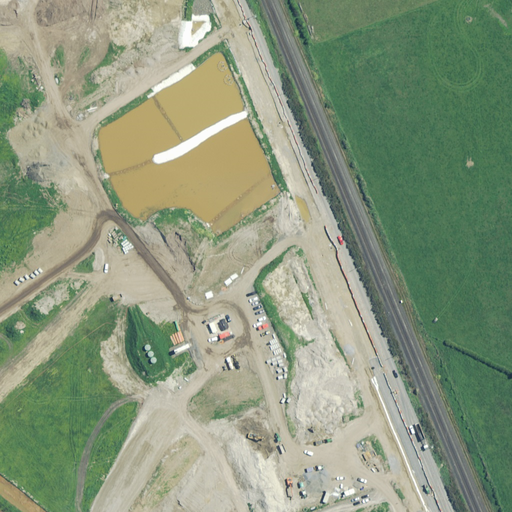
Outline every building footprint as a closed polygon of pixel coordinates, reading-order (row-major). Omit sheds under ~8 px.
[(55,0),(57,23),(74,22),(72,0),(55,0)] [(135,127),(129,121),(126,124),(124,123),(111,137),(119,144),(122,142),(127,147),(140,134),(134,128),(135,127)] [(103,131),(109,137),(113,133),(106,126),(102,130),(103,131)] [(109,137),(103,131),(98,136),(105,143),(110,138),(109,137)] [(59,179),(54,171),(38,181),(44,189),(59,179)] [(99,206),(86,188),(74,197),(96,230),(102,226),(92,211),(99,206)] [(53,204),(46,191),(39,194),(46,208),(53,204)] [(233,334),(224,313),(203,322),(212,343),(233,334)] [(295,450),(253,356),(234,364),(276,458),(295,450)] [(312,360),(290,359),(290,373),(311,374),(312,360)] [(312,442),(281,371),(267,377),(298,448),(312,442)] [(270,461),(238,389),(224,395),(256,467),(270,461)] [(253,468),(222,397),(208,403),(228,450),(225,451),(235,476),(253,468)] [(331,421),(333,423),(341,417),(330,404),(322,410),(314,428),(326,433),(331,421)] [(358,462),(351,443),(336,448),(343,468),(342,471),(356,487),(370,475),(362,465),(358,462)] [(299,502),(297,497),(304,495),(305,497),(336,487),(330,468),(264,490),(270,507),(283,503),(285,507),(299,502)]
